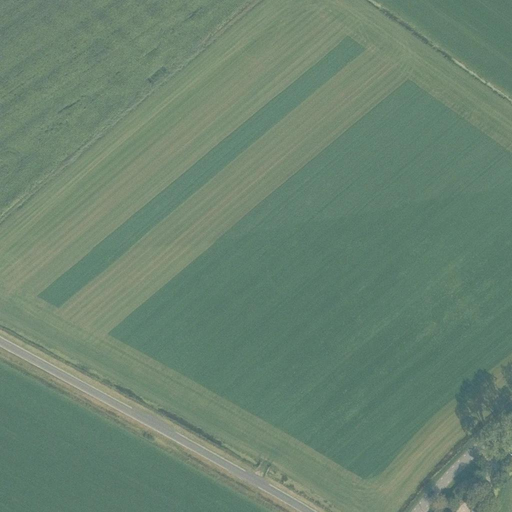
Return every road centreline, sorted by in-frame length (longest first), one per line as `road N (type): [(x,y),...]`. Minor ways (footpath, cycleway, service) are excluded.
road 1 (unclassified): [(308,511),(0,341)]
road 2 (tertiary): [(417,511),(511,418)]
